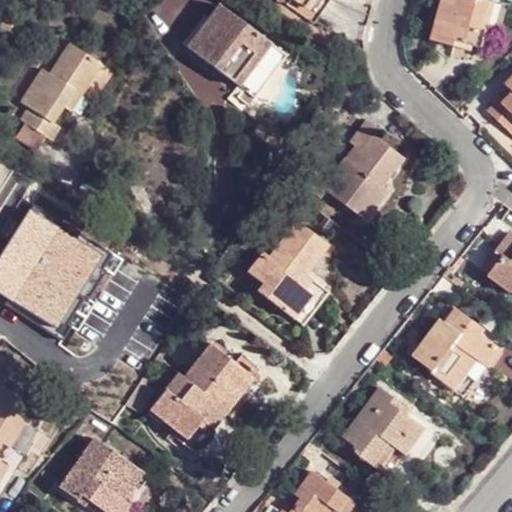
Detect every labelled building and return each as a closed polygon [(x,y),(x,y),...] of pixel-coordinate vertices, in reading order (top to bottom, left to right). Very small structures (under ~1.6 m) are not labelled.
[(278,0),(315,26),(330,4),(325,0),(278,0)] [(434,0),(422,43),(456,54),(460,43),(475,49),(487,54),(493,33),(478,30),(488,0),(493,0),(501,3),(502,0),(434,0)] [(280,42),(230,5),(199,48),(249,85),(280,42)] [(25,23),(8,11),(0,25),(0,29),(17,41),(25,23)] [(296,54),(280,42),(249,85),(265,97),(296,54)] [(460,43),(456,54),(472,60),(475,49),(460,43)] [(105,67),(75,45),(52,77),(45,71),(20,103),(32,110),(21,123),(55,148),(64,134),(54,127),(68,108),(77,116),(87,101),(82,97),(105,67)] [(511,78),(506,85),(511,90),(511,99),(506,106),(500,99),(489,113),(511,135),(511,78)] [(297,189),(312,202),(321,189),(350,211),(373,181),(383,189),(406,160),(376,138),(381,131),(354,112),(335,134),(350,145),(361,154),(352,166),(341,157),(319,186),(307,177),(297,189)] [(361,154),(350,145),(341,157),(352,166),(361,154)] [(373,181),(350,211),(369,225),(393,197),(383,189),(373,181)] [(102,254),(30,209),(0,253),(0,292),(53,328),(102,254)] [(290,319),(316,284),(310,279),(334,248),(301,224),(273,262),(268,256),(251,276),(269,290),(264,298),(290,319)] [(511,228),(508,226),(489,250),(498,258),(483,276),(498,287),(504,278),(511,284),(511,228)] [(498,258),(489,250),(474,269),(483,276),(498,258)] [(511,284),(504,278),(498,287),(511,297),(511,284)] [(337,300),(316,284),(290,319),(311,335),(337,300)] [(482,358),(498,371),(508,356),(481,337),(487,329),(462,311),(451,329),(443,324),(417,357),(431,369),(428,375),(456,395),(482,358)] [(216,342),(187,378),(222,407),(229,412),(257,381),(240,366),(240,364),(216,342)] [(229,412),(239,420),(257,396),(267,384),(268,380),(265,376),(260,369),(246,357),(240,364),(240,366),(257,381),(229,412)] [(472,407),(498,371),(482,358),(456,395),(472,407)] [(222,407),(187,378),(182,374),(155,409),(185,436),(198,421),(204,426),(222,407)] [(399,442),(413,454),(428,466),(446,439),(382,391),(370,407),(351,430),(348,435),(349,441),(358,448),(355,453),(378,471),(399,442)] [(0,406),(0,497),(15,469),(0,461),(0,460),(9,446),(19,452),(33,426),(0,406)] [(229,412),(222,407),(204,426),(198,421),(185,436),(199,449),(229,412)] [(119,493),(137,469),(95,437),(58,487),(79,504),(85,498),(103,511),(124,511),(132,502),(119,493)] [(393,482),(413,454),(399,442),(378,471),(393,482)] [(149,478),(137,469),(119,493),(132,502),(149,478)] [(367,511),(315,474),(297,497),(306,505),(301,511),(367,511)] [(142,511),(144,511),(132,502),(124,511),(142,511)]
